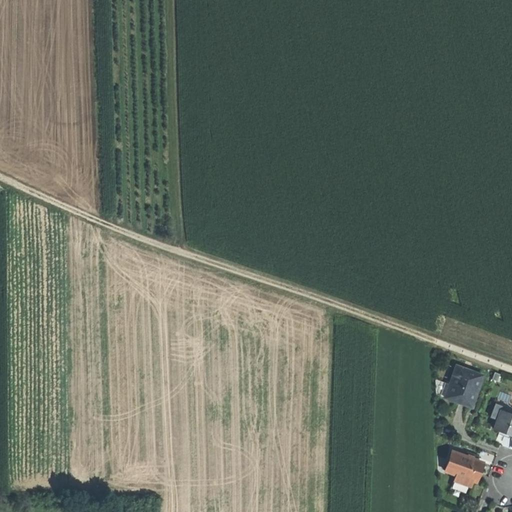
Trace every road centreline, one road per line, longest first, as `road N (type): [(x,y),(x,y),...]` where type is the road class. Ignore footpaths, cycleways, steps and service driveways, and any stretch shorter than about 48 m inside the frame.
road 1 (track): [(0,169),(82,210),(511,369)]
road 2 (track): [(173,0),(181,246)]
